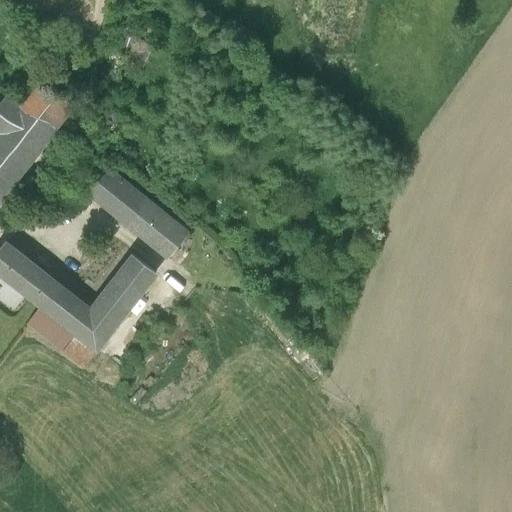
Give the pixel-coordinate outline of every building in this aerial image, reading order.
[(42,0),(55,14),(69,0),(42,0)] [(0,202),(74,110),(39,82),(22,102),(9,92),(0,102),(0,202)] [(165,261),(188,232),(110,169),(119,157),(83,128),(51,168),(165,261)] [(95,355),(157,276),(130,257),(87,309),(4,243),(0,248),(0,279),(37,309),(40,311),(95,355)] [(95,355),(40,311),(28,327),(83,371),(95,355)]
